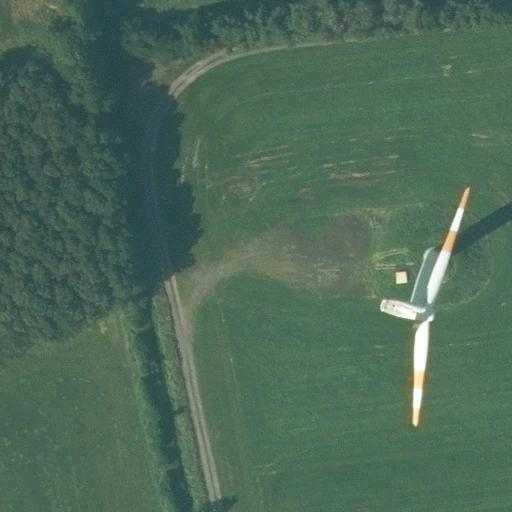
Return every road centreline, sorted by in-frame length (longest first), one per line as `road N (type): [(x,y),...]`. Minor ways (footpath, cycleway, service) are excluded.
road 1 (track): [(511,25),(223,58),(164,88),(144,172),(218,511)]
road 2 (track): [(376,260),(173,294)]
